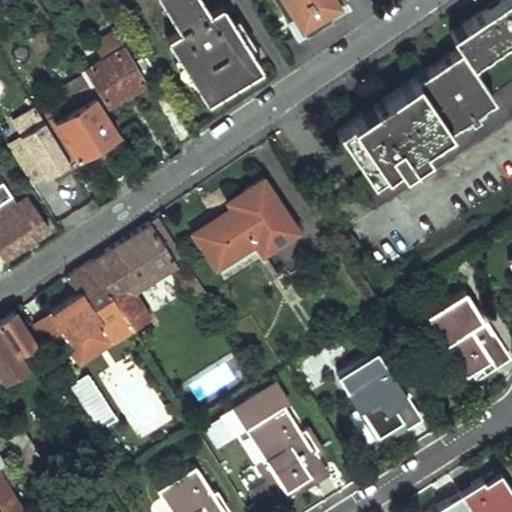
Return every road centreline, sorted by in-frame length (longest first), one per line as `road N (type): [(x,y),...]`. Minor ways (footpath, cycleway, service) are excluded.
road 1 (residential): [(0,291),(274,104)]
road 2 (residential): [(274,104),(429,0)]
road 3 (residential): [(359,511),(511,413)]
road 4 (residential): [(274,104),(361,222)]
